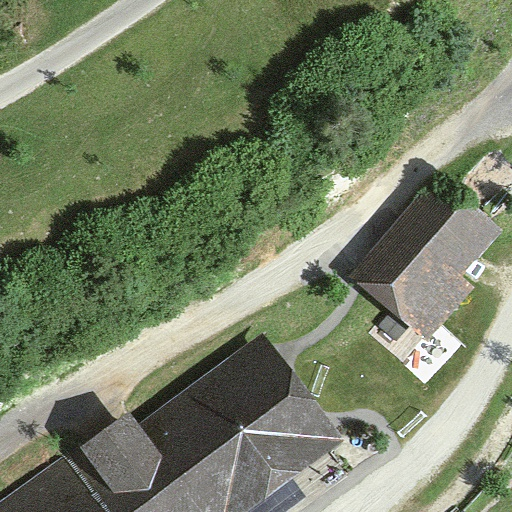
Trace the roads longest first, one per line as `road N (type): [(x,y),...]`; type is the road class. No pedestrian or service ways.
road 1 (track): [(355,511),(439,442),(511,330)]
road 2 (track): [(129,0),(0,85)]
